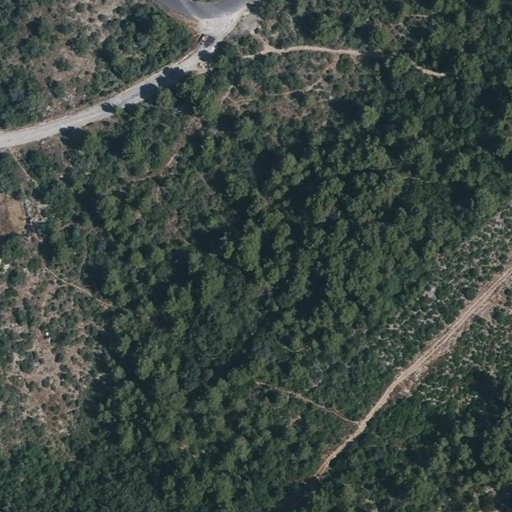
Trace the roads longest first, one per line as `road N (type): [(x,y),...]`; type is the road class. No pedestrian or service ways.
road 1 (track): [(43,257),(64,280),(361,426),(511,273)]
road 2 (track): [(0,142),(141,90),(231,27),(242,0)]
road 3 (track): [(361,426),(268,511)]
